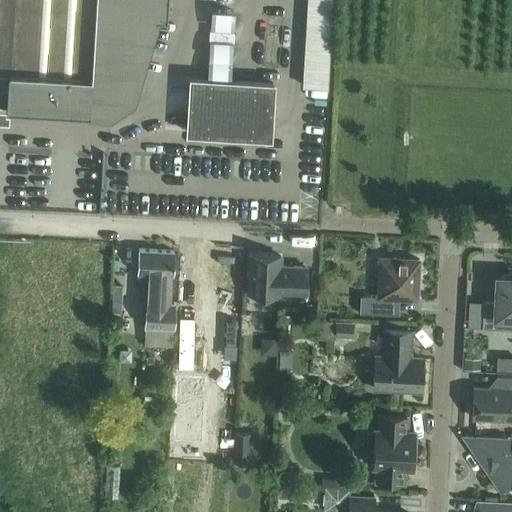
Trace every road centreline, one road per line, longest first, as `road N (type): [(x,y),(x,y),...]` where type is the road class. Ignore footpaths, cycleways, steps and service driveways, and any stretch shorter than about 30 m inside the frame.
road 1 (residential): [(450,231),(436,511)]
road 2 (residential): [(0,216),(245,226)]
